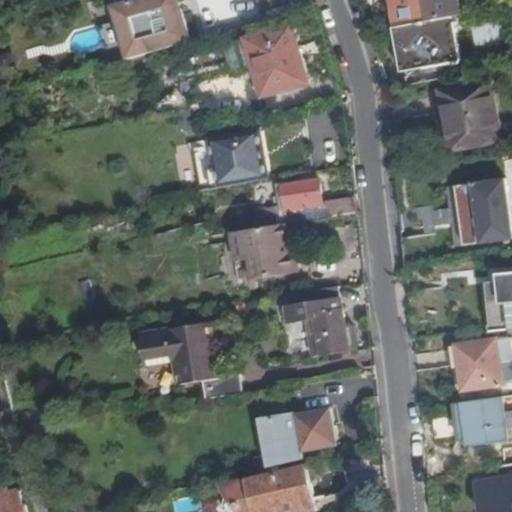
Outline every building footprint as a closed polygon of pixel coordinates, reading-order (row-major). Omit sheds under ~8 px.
[(143,0),(114,9),(129,61),(192,43),(183,16),(179,17),(173,0),(143,0)] [(265,0),(271,19),(292,13),(288,0),(265,0)] [(397,0),(399,11),(406,10),(404,0),(397,0)] [(399,11),(403,31),(451,21),(465,19),(461,0),(404,0),(406,10),(399,11)] [(405,75),(408,90),(464,79),(451,21),(403,31),(412,73),(405,75)] [(293,28),(249,40),(264,98),(309,85),(293,28)] [(490,87),(438,97),(441,114),(447,114),(454,152),(500,143),(490,87)] [(216,191),(275,180),(271,160),(268,160),(267,152),(270,152),(266,131),(213,141),(218,164),(213,174),(216,191)] [(291,225),(333,218),(331,203),(325,204),(322,181),(285,187),(291,225)] [(511,203),(509,183),(460,190),(468,249),(511,242),(511,203)] [(287,225),(291,225),(285,187),(280,188),(286,225),(287,225)] [(468,249),(460,190),(450,191),(458,251),(468,249)] [(333,218),(359,214),(357,198),(331,203),(333,218)] [(256,214),(259,230),(281,226),(278,210),(256,214)] [(259,230),(235,234),(239,261),(250,259),(254,280),(301,273),(297,250),(291,250),(287,225),(286,225),(281,226),(259,230)] [(405,244),(408,274),(442,269),(439,241),(405,244)] [(491,336),(511,333),(511,276),(502,278),(502,285),(486,287),(491,336)] [(100,319),(98,307),(91,283),(48,293),(52,312),(84,305),(89,322),(100,319)] [(346,326),(340,287),(286,295),(291,323),(308,320),(314,358),(350,352),(346,326)] [(446,323),(443,292),(412,295),(415,327),(446,323)] [(175,365),(178,376),(223,365),(221,353),(215,354),(214,345),(227,342),(223,321),(144,335),(150,369),(175,365)] [(350,352),(358,351),(355,328),(351,325),(346,326),(350,352)] [(496,343),(501,386),(511,384),(511,362),(509,341),(496,343)] [(465,391),(501,386),(496,343),(460,347),(465,391)] [(225,377),(223,365),(178,376),(180,386),(203,383),(206,399),(245,392),(241,374),(225,377)] [(375,374),(349,379),(352,392),(369,389),(370,392),(377,390),(375,374)] [(303,413),(344,406),(340,381),(299,388),(303,413)] [(299,388),(290,390),(294,414),(296,414),(303,413),(299,388)] [(506,441),(501,400),(466,405),(471,441),(471,445),(506,441)] [(466,405),(456,406),(461,443),(471,441),(466,405)] [(281,466),(305,460),(303,453),(334,447),(332,430),(335,430),(332,411),(297,418),(296,414),(294,414),(272,418),(281,466)] [(270,468),(281,466),(272,418),(261,420),(270,468)] [(357,457),(341,466),(354,489),(370,480),(357,457)] [(308,472),(253,484),(259,511),(310,511),(317,511),(308,472)] [(511,511),(511,479),(481,484),(485,511),(511,511)] [(243,511),(259,511),(253,484),(239,487),(243,511)] [(0,495),(0,511),(27,511),(28,511),(24,511),(20,495),(10,498),(9,494),(0,495)]
